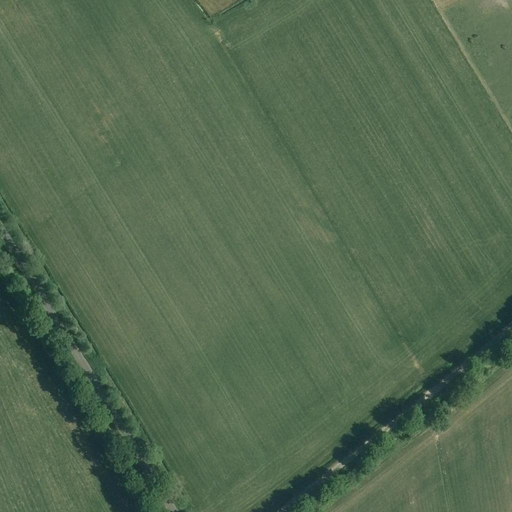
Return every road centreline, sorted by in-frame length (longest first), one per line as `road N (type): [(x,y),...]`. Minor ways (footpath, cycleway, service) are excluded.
road 1 (unclassified): [(175,511),(0,224)]
road 2 (track): [(511,326),(279,511)]
